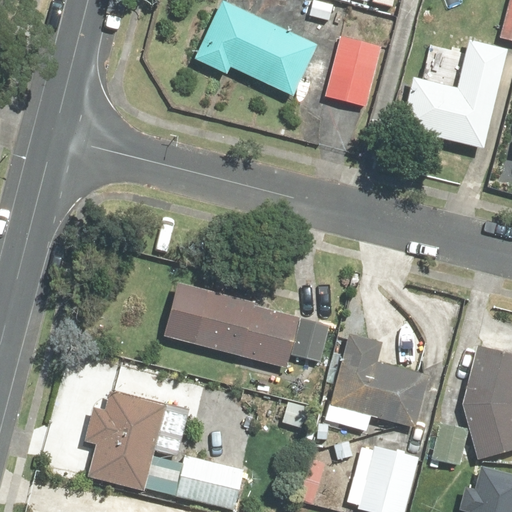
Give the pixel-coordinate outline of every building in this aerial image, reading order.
[(511,0),(510,0),(501,41),(511,43),(511,0)] [(315,46),(222,2),(194,60),(288,104),(315,46)] [(382,46),(340,36),(326,97),(368,107),(382,46)] [(411,77),(398,130),(483,151),(508,51),(467,40),(455,88),(411,77)] [(299,316),(177,285),(163,338),(285,370),(299,316)] [(382,343),(348,335),(330,407),(415,428),(428,376),(377,363),(382,343)] [(460,406),(476,461),(511,451),(511,356),(475,347),(460,406)] [(164,406),(110,392),(105,411),(93,408),(83,443),(95,446),(87,477),(142,491),(164,406)] [(366,511),(404,511),(417,457),(362,445),(349,508),(366,511)] [(179,464),(159,459),(152,490),(232,508),(241,469),(181,455),(179,464)]
